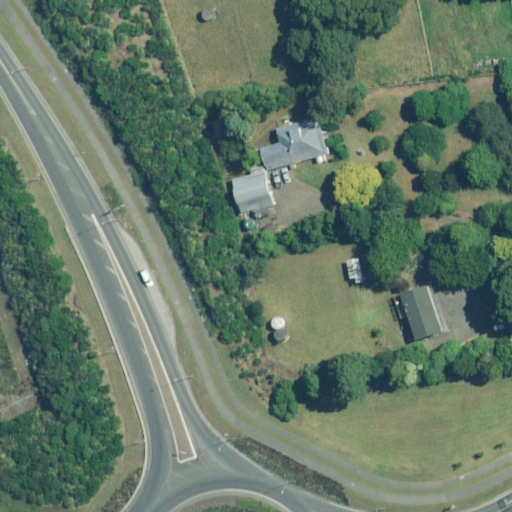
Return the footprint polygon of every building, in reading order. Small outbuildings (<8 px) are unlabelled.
[(260,148),(267,172),(328,154),(317,115),(274,128),(278,143),(260,148)] [(264,173),(232,181),(240,214),(253,211),(255,220),(275,215),(264,173)] [(358,258),(345,260),(348,279),(355,278),(356,284),(361,283),(358,258)] [(432,289),(394,300),(399,320),(407,318),(414,341),(445,332),(432,289)] [(353,405),(331,412),(350,471),(387,459),(373,413),(357,418),(353,405)] [(313,438),(295,441),(297,456),(315,454),(313,438)] [(322,458),(306,461),(312,493),(328,490),(322,458)]
